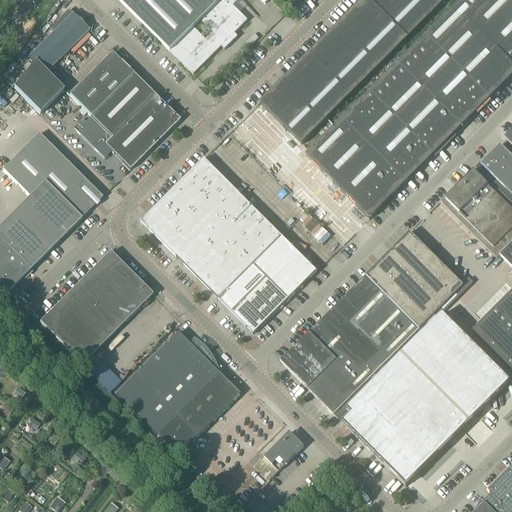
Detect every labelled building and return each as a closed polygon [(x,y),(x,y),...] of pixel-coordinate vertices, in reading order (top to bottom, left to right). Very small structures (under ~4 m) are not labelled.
[(116,0),(170,53),(193,76),(222,46),(225,49),(225,50),(235,40),(232,36),(246,22),(224,0),(116,0)] [(284,0),(293,8),(301,0),(284,0)] [(511,0),(462,0),(369,93),(305,157),(369,221),(405,185),(404,185),(482,107),(483,107),(511,77),(511,0)] [(367,0),(363,0),(339,24),(381,66),(408,40),(367,0)] [(420,0),(367,0),(408,40),(434,13),(420,0)] [(420,0),(434,13),(447,0),(420,0)] [(34,64),(13,90),(14,90),(39,116),(63,93),(46,75),(89,33),(72,16),(29,58),(34,64)] [(339,24),(313,51),(355,93),(381,66),(339,24)] [(313,51),(286,78),(328,120),(355,93),(313,51)] [(69,97),(90,118),(133,76),(111,54),(69,97)] [(133,76),(90,118),(76,132),(103,160),(111,153),(129,172),(179,122),(133,76)] [(328,120),(286,78),(259,104),(301,146),(328,120)] [(102,199),(66,163),(38,136),(2,172),(30,199),(0,228),(0,285),(8,293),(30,271),(29,271),(65,235),(66,235),(81,221),(81,220),(102,199)] [(489,154),(476,168),(511,205),(511,159),(500,148),(491,156),(489,154)] [(140,223),(224,308),(253,337),(254,336),(253,336),(285,304),(315,274),(316,274),(203,160),(203,161),(172,193),(141,223),(140,223)] [(496,260),(499,258),(511,244),(511,205),(476,168),(466,178),(467,179),(451,196),(449,194),(440,204),(496,260)] [(307,337),(280,363),(280,364),(317,400),(337,420),(345,411),(441,315),(472,284),(468,280),(465,283),(461,287),(448,273),(409,235),(390,253),(383,261),(380,264),(376,267),(338,306),(333,310),(319,325),(307,337)] [(511,244),(499,258),(511,270),(511,244)] [(109,254),(82,282),(39,325),(110,395),(114,390),(86,362),(152,297),(109,254)] [(511,292),(472,333),(511,372),(511,292)] [(341,424),(345,428),(364,447),(365,448),(369,452),(370,454),(405,488),(407,487),(410,484),(410,483),(414,479),(417,477),(447,446),(449,444),(456,438),(461,432),(462,432),(461,432),(476,418),(482,412),(487,406),(488,405),(504,389),(510,384),(502,376),(441,315),(345,411),(350,416),(341,424)] [(235,400),(239,397),(215,373),(218,372),(194,343),(189,347),(177,335),(115,397),(177,458),(235,400)] [(14,395),(20,400),(25,394),(18,389),(14,395)] [(0,410),(0,411),(7,417),(11,412),(3,406),(0,410)] [(341,424),(349,416),(345,411),(337,420),(341,424)] [(27,426),(35,432),(39,426),(31,420),(27,426)] [(264,460),(278,474),(303,448),(289,434),(264,460)] [(48,442),(53,446),(58,441),(52,436),(48,442)] [(72,460),(80,466),(84,461),(76,455),(72,460)] [(3,459),(0,462),(0,469),(2,471),(8,464),(3,459)] [(505,511),(511,511),(511,468),(487,493),(499,505),(499,506),(505,511)] [(326,478),(317,469),(313,473),(323,482),(326,478)] [(14,481),(20,485),(26,477),(21,473),(14,481)] [(7,491),(1,499),(7,504),(13,495),(7,491)] [(57,500),(50,509),(53,511),(58,511),(64,505),(57,500)]
